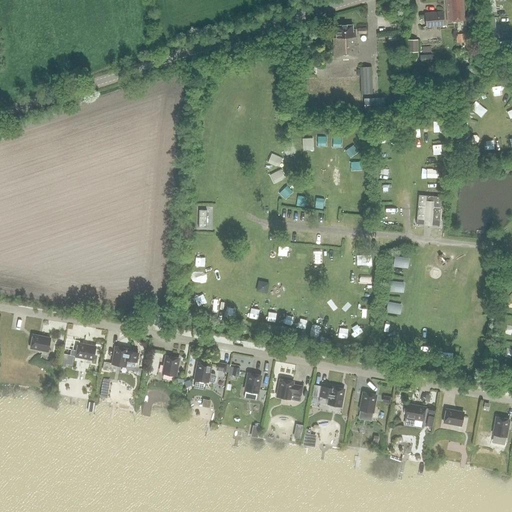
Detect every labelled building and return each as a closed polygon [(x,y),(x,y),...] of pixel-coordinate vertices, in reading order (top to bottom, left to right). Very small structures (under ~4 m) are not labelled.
[(465,21),(464,10),(462,0),(445,0),(448,23),(465,21)] [(444,25),(443,11),(424,13),(425,27),(444,25)] [(334,58),(357,57),(356,37),(353,37),(352,25),(336,26),(337,38),(333,38),(334,58)] [(406,39),(406,51),(416,52),(417,39),(406,39)] [(421,46),(421,59),(431,59),(431,46),(421,46)] [(465,67),(464,71),(466,74),(469,74),(471,73),(473,69),(471,66),(468,66),(465,67)] [(372,94),(371,67),(360,67),(360,70),(356,70),(356,77),(360,77),(360,94),(372,94)] [(384,98),(364,98),(364,111),(384,110),(384,98)] [(441,197),(418,195),(416,224),(439,226),(441,197)] [(199,210),(198,228),(206,228),(207,211),(199,210)] [(393,256),(393,266),(408,267),(408,257),(393,256)] [(266,293),(268,282),(257,280),(255,290),(266,293)] [(404,292),(404,281),(389,281),(389,291),(404,292)] [(386,300),(384,311),(400,314),(401,303),(386,300)] [(48,351),(50,339),(32,335),(30,348),(48,351)] [(93,360),(95,347),(77,344),(75,356),(93,360)] [(125,367),(126,360),(136,362),(137,353),(127,351),(128,349),(115,347),(112,364),(125,367)] [(175,376),(178,358),(166,356),(163,374),(175,376)] [(215,374),(209,373),(210,364),(198,362),(195,380),(207,382),(207,381),(213,382),(215,381),(216,376),(215,374)] [(227,364),(217,362),(216,370),(226,372),(227,364)] [(257,393),(261,376),(248,373),(245,391),(257,393)] [(185,377),(177,375),(176,381),(178,382),(177,385),(183,386),(185,377)] [(289,399),(290,393),(300,395),(302,387),(292,385),(293,382),(280,379),(277,397),(289,399)] [(109,382),(103,381),(101,389),(108,390),(109,382)] [(340,407),(344,389),(320,385),(318,396),(329,398),(328,404),(340,407)] [(372,413),(376,395),(363,393),(360,410),(372,413)] [(391,397),(383,396),(382,403),(390,404),(391,397)] [(405,417),(406,417),(405,424),(413,426),(414,419),(423,420),(425,408),(408,405),(405,417)] [(435,407),(429,406),(427,413),(434,415),(435,407)] [(461,425),(463,413),(445,410),(443,422),(461,425)] [(505,437),(509,419),(496,417),(493,435),(505,437)]
